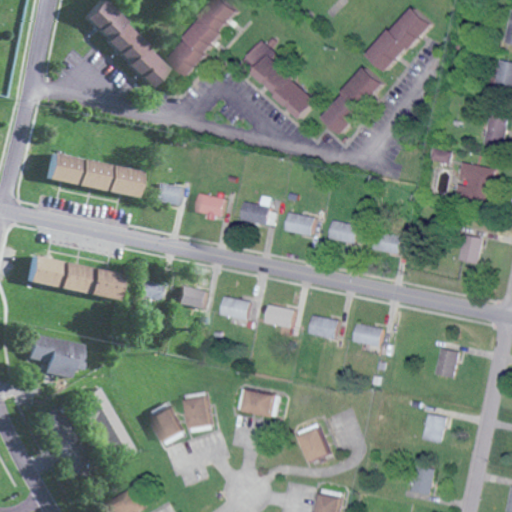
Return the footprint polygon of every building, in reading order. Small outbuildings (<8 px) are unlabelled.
[(188,75),(243,13),(228,0),(220,0),(169,58),(188,75)] [(168,67),(96,1),(79,18),(116,52),(115,53),(124,62),(123,64),(137,77),(137,76),(149,88),(168,67)] [(433,24),(414,7),(369,55),(388,72),(433,24)] [(320,98),(261,45),(250,56),(261,65),(253,74),(302,118),(320,98)] [(511,85),(511,61),(502,59),(497,83),(511,85)] [(341,133),(385,83),(367,67),(323,117),(341,133)] [(506,116),(487,117),(488,148),(507,148),(506,116)] [(451,162),(453,150),(433,148),(432,160),(451,162)] [(44,180),(135,197),(140,170),(49,154),(44,180)] [(498,170),(465,161),(460,180),(493,189),(498,170)] [(153,200),(178,206),(183,188),(157,182),(153,200)] [(208,213),(207,217),(222,220),(226,198),(199,194),(197,212),(208,213)] [(267,223),(271,197),(261,195),(260,203),(243,201),(241,220),(267,223)] [(285,232),(312,235),(314,216),(288,212),(285,232)] [(359,224),(332,221),(330,239),(357,243),(359,224)] [(374,251),(400,252),(401,234),(375,233),(374,251)] [(483,237),(465,235),(462,260),(480,263),(483,237)] [(120,274),(30,257),(25,283),(116,300),(120,274)] [(475,263),(461,261),(459,276),(473,278),(475,263)] [(133,296),(158,302),(162,284),(138,279),(133,296)] [(178,306),(205,308),(206,290),(179,288),(178,306)] [(247,320),(251,301),(225,296),(221,314),(247,320)] [(265,322),(292,328),(296,309),(269,304),(265,322)] [(339,320),(313,315),(310,333),(336,338),(339,320)] [(383,327),(357,322),(354,341),(379,346),(383,327)] [(26,359),(45,362),(44,374),(70,378),(71,369),(79,370),(83,343),(30,335),(26,359)] [(460,352),(442,348),(436,373),(455,377),(460,352)] [(132,452),(94,387),(70,402),(101,454),(109,450),(116,462),(132,452)] [(210,425),(208,398),(187,399),(189,427),(210,425)] [(182,431),(169,406),(150,416),(163,441),(182,431)] [(424,440),(443,442),(446,416),(428,414),(424,440)] [(308,462),(328,456),(320,429),(300,435),(308,462)] [(431,494),(435,469),(415,466),(411,492),(431,494)] [(138,511),(144,509),(132,490),(104,507),(106,511),(138,511)] [(338,511),(339,497),(318,495),(316,511),(338,511)]
